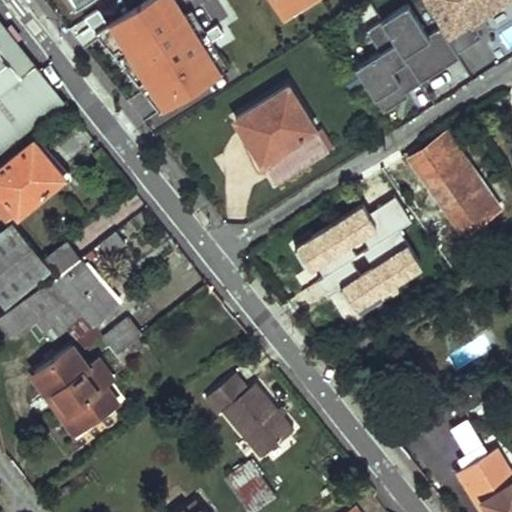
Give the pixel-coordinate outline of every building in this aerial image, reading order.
[(151,0),(120,20),(145,65),(195,32),(176,0),(151,0)] [(474,25),(511,0),(425,0),(458,52),(482,37),(474,25)] [(356,64),(382,109),(431,81),(440,96),(471,79),(446,35),(431,43),(408,2),(365,27),(379,51),(356,64)] [(0,150),(63,101),(0,19),(0,150)] [(511,24),(499,30),(505,46),(511,42),(511,24)] [(206,34),(196,40),(204,54),(214,48),(206,34)] [(223,70),(232,84),(256,70),(246,55),(223,70)] [(290,85),(236,118),(263,161),(315,129),(290,85)] [(447,132),(411,157),(464,232),(500,208),(447,132)] [(63,176),(34,139),(0,165),(0,189),(18,212),(63,176)] [(391,187),(296,244),(329,299),(343,291),(354,308),(423,267),(398,227),(410,220),(391,187)] [(18,212),(0,189),(0,212),(7,221),(18,212)] [(51,266),(14,221),(0,232),(0,298),(5,304),(51,266)] [(115,230),(102,240),(111,252),(124,243),(115,230)] [(70,240),(50,255),(63,269),(81,255),(70,240)] [(60,278),(56,273),(52,276),(83,313),(92,322),(119,301),(85,261),(60,278)] [(83,313),(52,276),(42,283),(70,324),(83,313)] [(42,283),(0,314),(0,318),(13,336),(37,319),(51,339),(70,324),(42,283)] [(139,333),(143,331),(129,317),(103,335),(116,350),(139,333)] [(104,360),(102,357),(90,366),(73,343),(34,371),(50,392),(56,388),(60,393),(104,360)] [(120,399),(107,383),(116,376),(104,360),(60,393),(58,394),(56,395),(81,428),(120,399)] [(226,407),(263,453),(296,426),(257,378),(250,383),(238,368),(208,393),(222,410),(226,407)] [(81,428),(56,395),(51,399),(75,432),(81,428)] [(479,511),(511,511),(511,470),(496,444),(454,471),(479,511)] [(225,477),(250,509),(273,492),(249,460),(225,477)] [(204,511),(196,501),(181,511),(204,511)]
